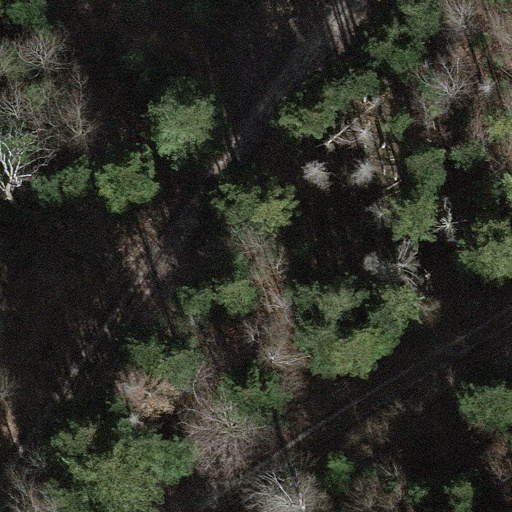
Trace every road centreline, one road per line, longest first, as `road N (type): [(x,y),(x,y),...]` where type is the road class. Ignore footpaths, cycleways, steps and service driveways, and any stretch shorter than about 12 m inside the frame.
road 1 (track): [(362,0),(0,489)]
road 2 (track): [(511,317),(219,511)]
